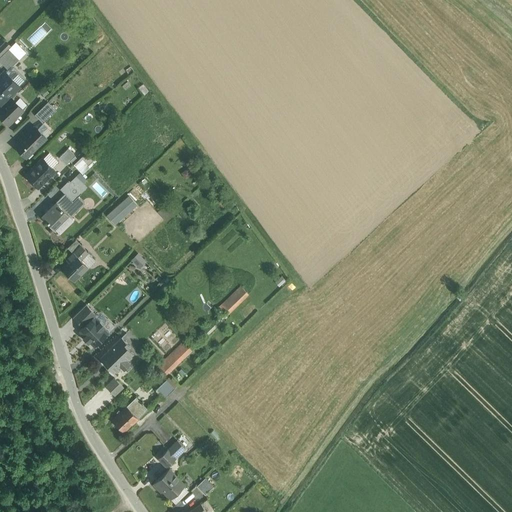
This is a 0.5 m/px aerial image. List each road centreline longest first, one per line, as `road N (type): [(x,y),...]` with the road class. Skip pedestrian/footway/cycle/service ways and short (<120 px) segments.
road 1 (unclassified): [(0,160),(77,416),(144,511)]
road 2 (unknown): [(109,462),(208,366)]
